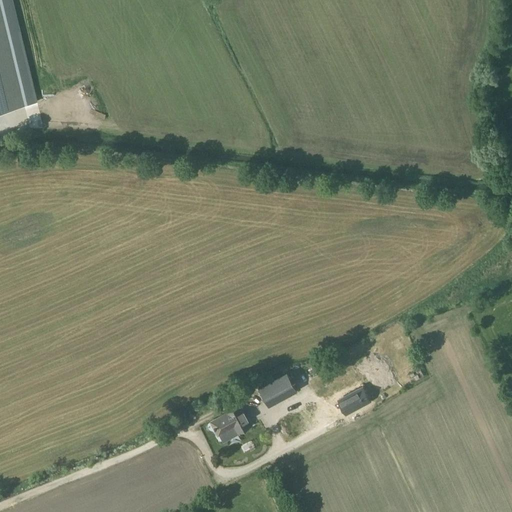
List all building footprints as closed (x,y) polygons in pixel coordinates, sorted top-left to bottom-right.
[(0,20),(0,104),(20,99),(0,20)] [(286,370),(258,386),(268,405),(297,390),(286,370)] [(327,375),(308,386),(315,397),(333,386),(327,375)] [(358,387),(338,398),(346,412),(366,401),(358,387)] [(224,417),(223,415),(212,422),(218,434),(219,433),(223,440),(238,432),(250,425),(240,406),(226,414),(227,415),(224,417)] [(234,445),(238,453),(254,446),(250,437),(234,445)]
